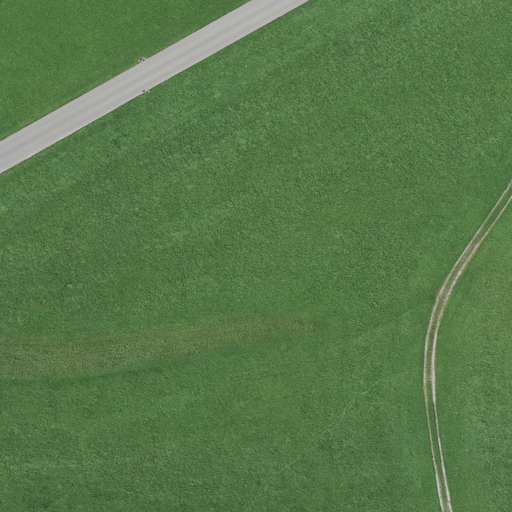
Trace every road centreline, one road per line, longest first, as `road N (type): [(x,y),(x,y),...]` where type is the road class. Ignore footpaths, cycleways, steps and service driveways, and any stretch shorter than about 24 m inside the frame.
road 1 (track): [(511,191),(447,288),(432,336),(430,396),(447,511)]
road 2 (tertiary): [(279,0),(0,154)]
